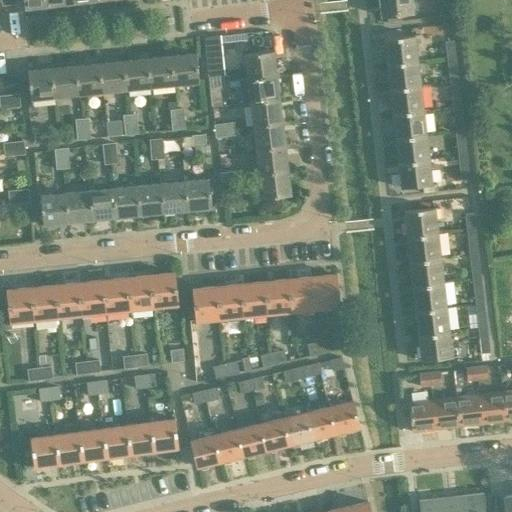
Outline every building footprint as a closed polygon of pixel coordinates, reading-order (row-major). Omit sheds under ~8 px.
[(24,0),(26,9),(51,6),(50,0),(24,0)] [(413,12),(411,0),(379,0),(382,16),(413,12)] [(385,39),(388,63),(419,60),(417,36),(385,39)] [(444,41),(446,57),(455,56),(453,40),(444,41)] [(244,55),(247,78),(277,74),(275,51),(244,55)] [(170,55),(174,86),(199,83),(196,53),(170,55)] [(146,58),(149,88),(174,86),(170,55),(146,58)] [(446,57),(449,82),(458,81),(455,56),(446,57)] [(120,60),(124,91),(149,88),(146,58),(120,60)] [(96,63),(100,93),(124,91),(120,60),(96,63)] [(388,63),(391,88),(422,85),(419,60),(388,63)] [(73,65),(76,96),(100,93),(96,63),(73,65)] [(50,67),(53,98),(76,96),(73,65),(50,67)] [(27,70),(31,101),(53,98),(50,67),(27,70)] [(247,78),(250,102),(280,98),(277,74),(247,78)] [(219,76),(220,89),(230,88),(229,75),(219,76)] [(208,77),(210,90),(220,89),(219,76),(208,77)] [(449,82),(452,105),(460,104),(458,81),(449,82)] [(391,88),(394,112),(425,108),(422,85),(391,88)] [(8,95),(9,108),(19,107),(17,93),(8,95)] [(0,109),(9,108),(8,95),(0,95),(0,109)] [(250,102),(253,125),(283,120),(280,98),(250,102)] [(452,105),(455,132),(464,131),(460,104),(452,105)] [(170,109),(170,120),(185,118),(184,108),(170,109)] [(394,112),(397,139),(428,135),(425,108),(394,112)] [(122,114),(124,125),(137,123),(136,113),(122,114)] [(191,118),(191,128),(206,127),(205,116),(191,118)] [(74,119),(75,129),(89,128),(89,117),(74,119)] [(170,120),(171,130),(185,129),(185,118),(170,120)] [(253,125),(255,148),(286,145),(283,120),(253,125)] [(224,123),(225,136),(236,135),(234,122),(224,123)] [(124,125),(125,135),(138,133),(137,123),(124,125)] [(214,124),(215,138),(225,136),(224,123),(214,124)] [(75,129),(76,140),(90,138),(89,128),(75,129)] [(33,133),(35,144),(51,142),(50,131),(33,133)] [(455,132),(458,157),(467,156),(464,131),(455,132)] [(195,155),(209,154),(208,144),(206,145),(205,133),(179,136),(180,147),(189,147),(189,144),(193,144),(192,146),(194,146),(195,155)] [(397,139),(400,163),(431,161),(428,135),(397,139)] [(149,139),(149,149),(163,148),(162,137),(149,139)] [(4,157),(14,155),(24,154),(22,141),(3,143),(4,157)] [(101,143),(103,154),(116,153),(116,142),(101,143)] [(255,148),(258,173),(289,170),(286,145),(255,148)] [(54,148),(55,159),(56,170),(69,168),(67,147),(54,148)] [(164,159),(163,148),(149,149),(150,160),(164,159)] [(117,163),(116,153),(103,154),(104,164),(117,163)] [(460,181),(469,180),(467,156),(458,157),(460,181)] [(16,161),(17,172),(26,171),(25,160),(16,161)] [(433,185),(431,161),(400,163),(402,189),(433,185)] [(230,171),(231,184),(241,183),(240,169),(230,171)] [(292,195),(289,170),(258,173),(261,199),(292,195)] [(219,172),(221,186),(231,184),(230,171),(219,172)] [(185,180),(189,211),(213,208),(210,177),(185,180)] [(160,182),(164,213),(189,211),(185,180),(160,182)] [(137,185),(141,215),(164,213),(160,182),(137,185)] [(112,187),(117,218),(141,215),(137,185),(112,187)] [(88,190),(93,220),(117,218),(112,187),(88,190)] [(18,190),(19,203),(29,202),(27,189),(18,190)] [(8,204),(19,203),(18,190),(8,190),(8,204)] [(64,192),(68,223),(93,220),(88,190),(64,192)] [(43,226),(68,223),(64,192),(40,195),(43,226)] [(405,212),(408,236),(439,232),(436,208),(405,212)] [(466,229),(475,228),(473,212),(464,213),(466,229)] [(408,236),(410,259),(442,256),(439,232),(408,236)] [(469,254),(478,253),(476,237),(467,238),(469,254)] [(410,259),(413,284),(445,280),(442,256),(410,259)] [(472,279),(481,278),(479,261),(469,263),(472,279)] [(149,275),(154,307),(177,305),(174,272),(149,275)] [(314,277),(319,309),(340,307),(336,274),(314,277)] [(124,277),(129,310),(154,307),(149,275),(124,277)] [(101,280),(104,312),(129,310),(124,277),(101,280)] [(290,279),(292,311),(319,309),(314,277),(290,279)] [(265,281),(268,314),(292,311),(290,279),(265,281)] [(78,282),(81,315),(104,312),(101,280),(78,282)] [(413,284),(416,309),(448,305),(445,280),(413,284)] [(239,284),(243,316),(268,314),(265,281),(239,284)] [(54,285),(57,317),(81,315),(78,282),(54,285)] [(216,286),(219,319),(243,316),(239,284),(216,286)] [(30,288),(34,320),(57,317),(54,285),(30,288)] [(196,321),(219,319),(216,286),(193,289),(196,321)] [(474,303),(484,302),(482,287),(472,288),(474,303)] [(9,323),(34,320),(30,288),(5,290),(9,323)] [(416,309),(419,335),(451,332),(448,305),(416,309)] [(476,312),(478,329),(487,328),(485,311),(476,312)] [(480,353),(490,352),(487,328),(478,329),(480,353)] [(454,356),(451,332),(419,335),(422,360),(454,356)] [(319,341),(322,352),(333,349),(331,338),(319,341)] [(307,344),(309,355),(322,352),(319,341),(307,344)] [(294,347),(277,351),(280,362),(297,358),(294,347)] [(170,350),(171,362),(184,360),(182,348),(170,350)] [(262,366),(280,362),(277,351),(260,355),(262,366)] [(134,355),(136,367),(148,365),(147,354),(134,355)] [(122,356),(124,368),(136,367),(134,355),(122,356)] [(242,359),(244,371),(259,368),(257,356),(248,358),(242,359)] [(323,380),(345,375),(341,357),(319,362),(323,380)] [(86,361),(88,373),(100,372),(99,360),(86,361)] [(74,362),(76,375),(88,373),(86,361),(74,362)] [(224,364),(227,375),(238,373),(236,361),(224,364)] [(213,367),(216,378),(227,375),(224,364),(213,367)] [(294,368),(297,379),(309,377),(307,365),(294,368)] [(39,367),(41,379),(53,378),(51,366),(39,367)] [(487,379),(486,366),(466,368),(467,381),(487,379)] [(27,369),(29,381),(41,379),(39,367),(27,369)] [(285,382),(297,379),(294,368),(283,371),(285,382)] [(440,385),(439,371),(419,373),(420,387),(440,385)] [(143,375),(145,388),(156,386),(154,373),(143,375)] [(135,389),(145,388),(143,375),(133,376),(135,389)] [(249,380),(252,391),(264,388),(261,376),(249,380)] [(96,381),(97,394),(108,393),(106,380),(96,381)] [(240,393),(252,391),(249,380),(238,382),(240,393)] [(87,395),(97,394),(96,381),(86,383),(87,395)] [(48,388),(49,400),(59,399),(58,386),(48,388)] [(39,401),(49,400),(48,388),(38,389),(39,401)] [(204,391),(207,402),(217,399),(215,388),(204,391)] [(207,402),(204,391),(180,397),(183,408),(207,402)] [(482,394),(485,422),(509,420),(506,391),(482,394)] [(254,395),(256,407),(265,405),(262,393),(254,395)] [(458,396),(462,425),(485,422),(482,394),(458,396)] [(434,399),(437,428),(462,425),(458,396),(434,399)] [(412,431),(437,428),(434,399),(409,402),(412,431)] [(330,406),(338,432),(358,426),(352,401),(330,406)] [(309,412),(317,437),(338,432),(330,406),(309,412)] [(286,417),(295,442),(317,437),(309,412),(286,417)] [(148,420),(154,451),(177,448),(173,417),(148,420)] [(262,423),(268,449),(295,442),(286,417),(262,423)] [(124,424),(129,454),(154,451),(148,420),(124,424)] [(239,429),(246,455),(268,449),(262,423),(239,429)] [(100,427),(105,458),(129,454),(124,424),(100,427)] [(77,430),(82,461),(105,458),(100,427),(77,430)] [(215,435),(222,461),(246,455),(239,429),(215,435)] [(54,434),(58,464),(82,461),(77,430),(54,434)] [(35,468),(58,464),(54,434),(30,437),(35,468)] [(191,441),(198,467),(222,461),(215,435),(191,441)] [(421,511),(483,511),(481,495),(421,502),(421,511)] [(343,511),(368,511),(366,502),(342,508),(343,511)]
